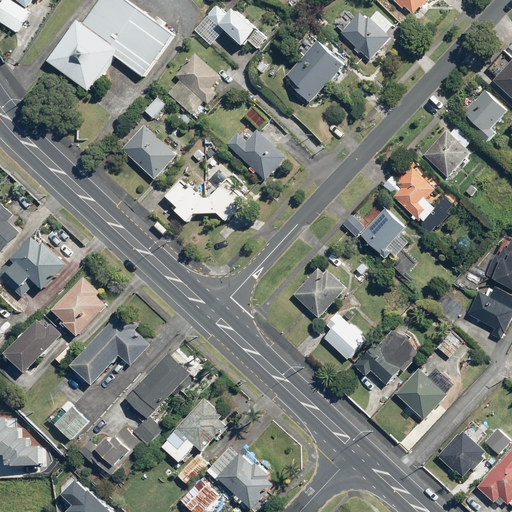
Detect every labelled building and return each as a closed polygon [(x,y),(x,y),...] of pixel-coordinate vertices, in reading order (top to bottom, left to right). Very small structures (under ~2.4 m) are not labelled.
[(11,0),(7,0),(0,11),(0,21),(18,34),(32,13),(11,0)] [(17,0),(30,9),(36,0),(41,0),(42,0),(17,0)] [(103,0),(86,24),(79,19),(48,61),(91,92),(117,56),(146,78),(177,35),(128,0),(103,0)] [(395,0),(404,9),(406,7),(415,15),(421,8),(422,9),(431,0),(395,0)] [(220,7),(210,17),(220,26),(230,16),(220,7)] [(236,11),(222,26),(245,47),(259,32),(236,11)] [(393,38),(387,32),(393,26),(379,12),(372,18),(371,17),(368,19),(362,13),(343,33),(372,60),(393,38)] [(330,23),(320,13),(314,19),(323,29),(330,23)] [(346,66),(320,42),(288,76),(294,81),(291,84),(311,103),(346,66)] [(511,56),(511,64),(496,81),(511,96),(511,44),(507,50),(506,51),(511,56)] [(224,77),(197,54),(178,77),(182,80),(170,94),(194,115),(206,101),(210,105),(219,94),(213,89),(224,77)] [(271,68),(263,60),(255,69),(263,76),(271,68)] [(487,90),(465,112),(476,123),(472,127),(488,143),(497,134),(493,130),(510,112),(487,90)] [(153,119),(166,104),(157,96),(144,110),(153,119)] [(271,120),(255,106),(246,117),(261,131),(271,120)] [(147,126),(124,150),(156,180),(179,156),(147,126)] [(240,133),(229,145),(267,181),(289,158),(259,130),(249,141),(240,133)] [(450,131),(426,155),(450,178),(474,154),(450,131)] [(213,146),(206,153),(214,161),(221,154),(213,146)] [(207,156),(198,148),(190,155),(199,164),(207,156)] [(439,190),(415,168),(401,183),(394,176),(385,186),(396,197),(423,222),(433,210),(426,204),(439,190)] [(183,181),(168,198),(177,206),(174,209),(189,223),(196,215),(219,215),(219,214),(227,222),(247,200),(237,190),(239,187),(230,179),(211,199),(204,199),(192,188),(191,189),(183,181)] [(0,258),(5,254),(4,253),(22,234),(11,222),(16,217),(0,202),(0,201),(0,258)] [(387,209),(363,236),(382,253),(381,254),(387,260),(394,253),(389,249),(408,229),(387,209)] [(352,219),(347,225),(359,237),(365,231),(352,219)] [(34,238),(0,272),(0,275),(24,298),(38,284),(45,291),(69,266),(45,244),(42,246),(34,238)] [(496,281),(511,289),(511,248),(511,250),(508,249),(503,257),(500,256),(491,274),(494,275),(493,277),(497,278),(496,281)] [(366,263),(357,271),(364,278),(373,270),(366,263)] [(321,269),(296,295),(320,318),(348,289),(329,271),(326,274),(321,269)] [(86,278),(54,311),(65,321),(62,324),(66,329),(68,327),(79,337),(109,306),(99,297),(102,293),(86,278)] [(482,292),(470,314),(497,329),(493,335),(503,340),(506,335),(511,324),(511,294),(498,287),(496,291),(491,288),(487,295),(482,292)] [(116,315),(69,366),(91,386),(118,355),(130,366),(150,345),(134,331),(139,326),(125,314),(121,319),(116,315)] [(339,314),(329,325),(334,331),(327,338),(350,360),(369,341),(362,335),(364,334),(355,325),(353,326),(345,319),(345,320),(339,314)] [(40,320),(6,354),(27,374),(64,335),(53,325),(49,329),(40,320)] [(368,377),(373,371),(388,386),(403,370),(406,373),(422,356),(412,339),(392,330),(365,359),(364,358),(356,366),(368,377)] [(455,334),(441,350),(452,360),(467,344),(455,334)] [(170,353),(127,399),(148,418),(191,372),(170,353)] [(422,369),(398,394),(426,420),(449,396),(422,369)] [(170,441),(164,447),(181,463),(197,446),(204,453),(217,439),(219,441),(231,428),(222,420),(225,416),(207,399),(169,440),(170,441)] [(87,422),(71,407),(54,425),(70,440),(87,422)] [(5,417),(0,417),(0,455),(3,455),(3,460),(4,460),(4,465),(9,465),(9,466),(38,465),(38,464),(44,463),(43,447),(37,448),(37,446),(25,446),(25,437),(17,438),(17,427),(5,427),(5,417)] [(162,428),(150,417),(135,433),(147,444),(162,428)] [(90,440),(80,451),(100,469),(102,467),(110,475),(141,442),(124,426),(111,440),(106,436),(97,446),(90,440)] [(511,439),(498,429),(487,444),(502,455),(511,442),(511,439)] [(464,431),(440,457),(466,481),(487,459),(485,456),(488,453),(464,431)] [(221,479),(253,509),(275,486),(269,479),(271,476),(269,474),(270,473),(262,465),(261,466),(257,463),(255,466),(253,464),(254,463),(245,455),(244,456),(242,454),(240,456),(231,448),(208,471),(219,481),(221,479)] [(511,452),(479,488),(497,504),(497,503),(502,507),(506,503),(510,506),(511,503),(511,452)] [(211,467),(199,457),(179,478),(190,489),(211,467)] [(112,511),(78,479),(63,494),(74,504),(68,510),(70,511),(112,511)] [(206,511),(220,497),(203,481),(183,503),(192,511),(206,511)]
